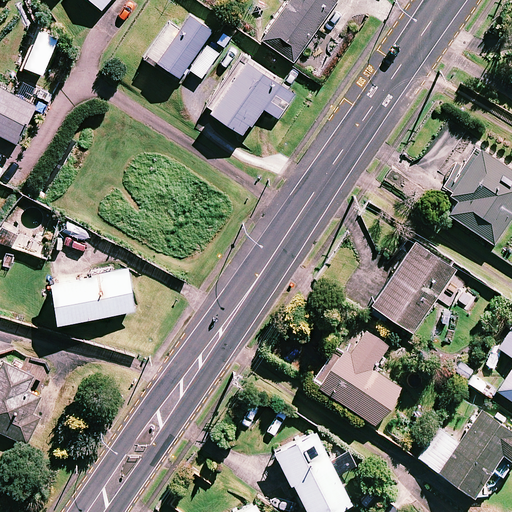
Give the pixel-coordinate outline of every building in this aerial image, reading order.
[(287,0),(262,36),(294,58),(335,0),(287,0)] [(212,28),(190,13),(180,28),(170,21),(145,57),(176,79),(212,28)] [(295,93),(245,56),(208,105),(244,132),(263,106),(278,116),(295,93)] [(36,103),(0,84),(0,162),(11,168),(23,145),(17,142),(36,103)] [(511,213),(511,165),(480,143),(448,188),(458,195),(448,209),(493,240),(511,213)] [(456,265),(415,237),(372,299),(413,328),(456,265)] [(134,307),(128,266),(52,277),(57,318),(134,307)] [(388,342),(361,323),(351,338),(345,334),(314,378),(375,421),(401,384),(372,364),(388,342)] [(511,324),(498,344),(511,353),(511,364),(497,386),(511,396),(511,324)] [(33,372),(2,357),(0,361),(0,428),(27,442),(40,414),(33,411),(41,393),(26,386),(33,372)] [(511,416),(499,407),(494,414),(482,405),(459,439),(440,426),(420,455),(474,492),(502,450),(511,456),(511,416)] [(325,511),(351,500),(315,426),(275,446),(291,478),(293,477),(310,511),(325,511)] [(261,511),(254,499),(229,511),(261,511)]
